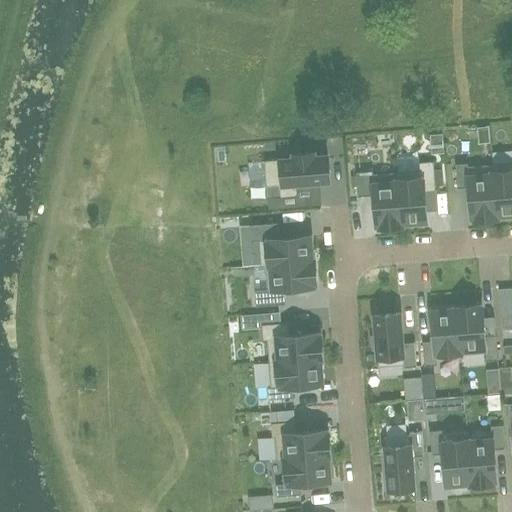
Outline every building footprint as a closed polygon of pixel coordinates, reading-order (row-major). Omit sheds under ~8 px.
[(297,195),(296,183),(329,181),(327,155),(315,156),(314,152),(293,154),(293,158),(264,160),(267,198),(297,195)] [(497,217),(493,169),(468,171),(468,163),(455,164),(457,188),(469,187),(472,217),(474,217),(474,219),(497,217)] [(422,174),(398,176),(402,225),(402,223),(426,221),(424,190),(436,189),(434,165),(422,166),(422,174)] [(511,167),(493,169),(497,217),(497,215),(511,213),(511,167)] [(373,170),(356,172),(358,196),(374,195),(377,225),(379,224),(379,226),(402,225),(398,176),(373,178),(373,170)] [(279,222),(250,225),(251,241),(260,240),(262,265),(266,264),(314,260),(314,259),(312,259),(310,235),(280,238),(279,222)] [(268,290),(256,291),(257,306),(285,303),(284,287),(314,285),(314,282),(316,282),(314,260),(266,264),(268,290)] [(456,307),(456,308),(461,355),(485,353),(486,360),(498,360),(496,335),(484,336),(481,306),(479,306),(479,305),(456,307)] [(461,355),(456,308),(432,310),(434,340),(422,341),(424,365),(437,364),(436,358),(461,356),(461,355)] [(402,343),(400,313),(374,315),(376,334),(371,335),(372,350),(377,350),(377,357),(378,366),(404,364),(404,367),(416,366),(414,342),(402,343)] [(511,327),(511,315),(500,317),(501,329),(511,327)] [(288,322),(262,324),(263,340),(269,339),(270,362),(322,358),(320,335),(318,335),(318,333),(289,335),(288,322)] [(511,353),(511,344),(503,346),(503,354),(511,353)] [(272,386),(267,387),(268,399),(292,397),(291,385),(322,383),(320,359),(322,359),(322,358),(270,362),(272,386)] [(499,367),(500,379),(511,379),(511,366),(499,367)] [(511,386),(511,382),(511,379),(500,379),(500,388),(511,386)] [(448,410),(447,397),(427,399),(428,411),(448,410)] [(277,460),(282,460),(282,459),(328,455),(328,456),(330,456),(328,433),(326,433),(326,430),(296,433),(295,421),(271,423),(272,437),(275,436),(277,460)] [(505,449),(503,425),(491,426),(492,438),(468,440),(470,482),(470,484),(493,482),(493,480),(496,480),(493,450),(505,449)] [(470,482),(468,440),(467,431),(442,433),(442,430),(430,431),(432,455),(443,454),(446,484),(470,482)] [(388,489),(414,486),(412,457),(423,456),(421,431),(409,432),(409,435),(384,438),(385,447),(388,489)] [(328,456),(328,455),(282,459),(282,460),(284,483),(276,484),(277,496),(301,494),(300,482),(330,480),(328,456)]
